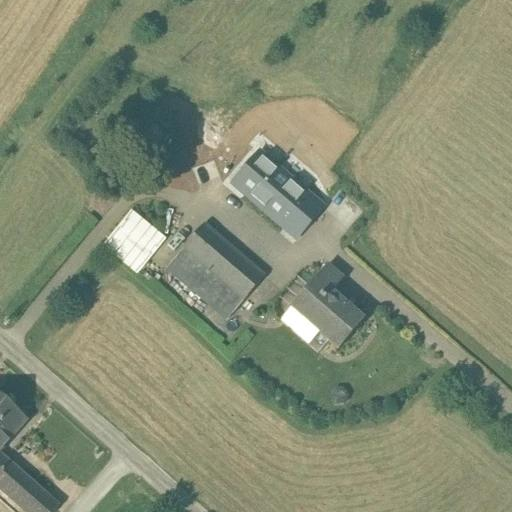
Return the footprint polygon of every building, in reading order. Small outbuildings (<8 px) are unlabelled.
[(261,149),(232,181),(295,237),(324,204),(261,149)] [(140,272),(169,236),(134,209),(105,245),(140,272)] [(268,270),(205,218),(183,244),(247,296),(268,270)] [(344,276),(328,261),(290,304),(342,346),(366,316),(333,289),(344,276)] [(0,391),(0,432),(20,409),(0,391)] [(52,511),(62,501),(0,447),(0,490),(24,511),(52,511)]
